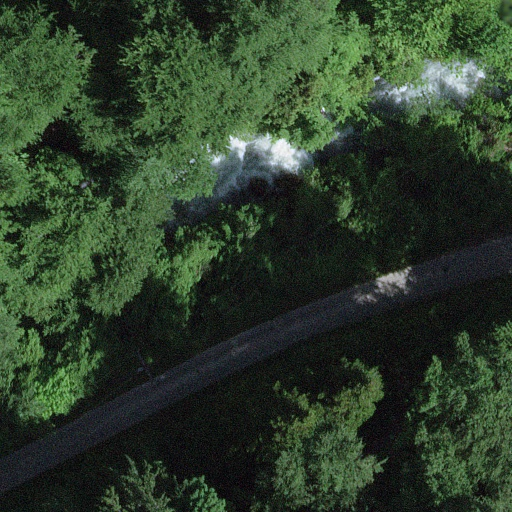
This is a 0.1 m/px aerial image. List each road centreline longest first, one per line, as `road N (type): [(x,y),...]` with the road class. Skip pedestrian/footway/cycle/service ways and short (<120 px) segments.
road 1 (unclassified): [(0,476),(245,337),(511,246)]
road 2 (track): [(317,511),(425,405),(511,339)]
